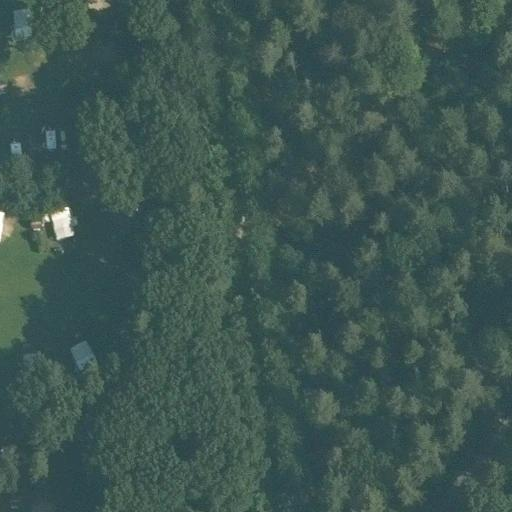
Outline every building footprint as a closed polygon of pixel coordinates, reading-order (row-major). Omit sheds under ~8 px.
[(89,0),(90,11),(112,8),(111,0),(89,0)] [(6,44),(23,44),(24,15),(7,15),(6,44)] [(110,32),(115,36),(122,32),(122,29),(116,24),(110,27),(110,32)] [(9,61),(9,91),(28,91),(28,61),(9,61)] [(48,142),(53,159),(71,154),(66,137),(48,142)] [(30,148),(27,155),(33,161),(36,161),(39,152),(36,147),(30,148)] [(0,238),(7,241),(16,214),(0,208),(0,238)] [(47,213),(51,243),(73,240),(69,210),(47,213)] [(30,226),(32,231),(38,231),(40,226),(36,219),(32,219),(30,226)] [(154,235),(154,232),(146,229),(142,233),(143,239),(148,241),(154,235)] [(109,347),(125,339),(117,324),(101,332),(109,347)] [(61,374),(55,375),(53,380),(59,385),(62,384),(64,378),(61,374)] [(52,511),(52,495),(33,496),(33,511),(52,511)] [(11,509),(16,509),(19,504),(15,498),(11,498),(8,506),(11,509)]
